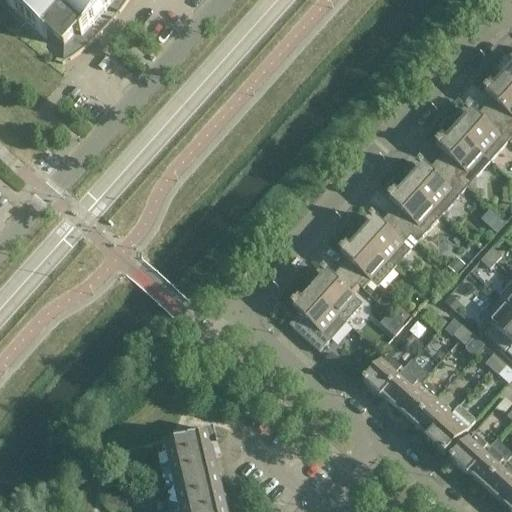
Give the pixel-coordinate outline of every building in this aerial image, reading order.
[(69,60),(69,61),(84,50),(97,39),(96,38),(95,40),(87,33),(113,5),(120,11),(119,13),(120,13),(128,0),(12,0),(8,4),(7,5),(47,41),(48,39),(47,39),(50,34),(65,47),(65,46),(71,58),(69,60)] [(511,84),(505,78),(502,82),(499,78),(492,86),(491,85),(484,93),(495,103),(488,111),(511,133),(511,84)] [(511,139),(511,133),(488,111),(480,120),(469,110),(461,118),(462,119),(455,127),(459,130),(457,132),(491,163),(511,139)] [(491,163),(457,132),(454,135),(450,132),(444,140),(443,139),(436,147),(447,157),(439,165),(467,190),(491,163)] [(467,190),(439,165),(431,174),(420,164),(413,172),(414,173),(407,180),(411,184),(409,186),(443,216),(467,190)] [(443,216),(409,186),(406,189),(402,186),(396,194),(395,193),(388,201),(396,208),(388,216),(419,243),(443,216)] [(419,243),(388,216),(380,225),(372,218),(365,226),(366,227),(359,234),(363,237),(361,240),(395,270),(411,252),(404,246),(411,238),(418,244),(419,243)] [(480,249),(486,242),(477,234),(470,240),(480,249)] [(395,270),(361,240),(358,243),(354,240),(347,247),(346,247),(339,255),(347,262),(340,270),(363,291),(371,282),(378,289),(395,270)] [(502,258),(492,249),(486,256),(496,264),(502,258)] [(496,264),(486,256),(481,262),(490,271),(496,264)] [(456,276),(465,266),(456,259),(447,268),(456,276)] [(363,291),(340,270),(332,279),(324,272),(317,280),(318,280),(311,288),(314,291),(313,293),(347,324),(363,306),(350,295),(358,286),(363,291)] [(511,284),(508,289),(499,299),(511,310),(511,284)] [(347,324),(313,293),(310,297),(306,294),(299,301),(298,300),(291,308),(299,315),(289,327),(319,354),(347,324)] [(511,310),(499,299),(482,318),(492,326),(484,335),(505,354),(505,353),(502,350),(509,342),(511,344),(511,310)] [(421,319),(427,325),(436,315),(429,309),(421,319)] [(402,311),(398,312),(395,315),(395,319),(398,322),(402,323),(405,321),(407,317),(405,313),(402,311)] [(455,321),(447,331),(459,342),(468,333),(455,321)] [(468,333),(459,342),(465,348),(474,338),(468,333)] [(331,353),(325,359),(342,374),(347,368),(331,353)] [(491,371),(500,362),(493,356),(485,365),(491,371)] [(387,357),(363,383),(379,399),(403,372),(387,357)] [(397,411),(420,386),(428,377),(412,362),(403,372),(379,399),(381,400),(382,398),(397,411)] [(498,377),(506,367),(500,362),(491,371),(498,377)] [(420,386),(397,411),(413,426),(436,401),(420,386)] [(436,401),(413,426),(429,439),(427,441),(428,442),(452,415),(436,401)] [(445,457),(475,423),(459,408),(452,415),(428,442),(445,457)] [(203,439),(159,449),(149,451),(162,511),(220,511),(209,461),(220,458),(214,430),(213,430),(213,432),(203,434),(203,433),(201,433),(203,439)] [(473,434),(449,462),(466,477),(490,449),(473,434)] [(483,489),(506,464),(511,457),(511,455),(497,442),(490,449),(466,477),(467,478),(469,476),(483,489)] [(511,469),(506,464),(483,489),(500,504),(511,489),(511,469)] [(511,511),(511,489),(500,504),(509,511),(511,511)]
